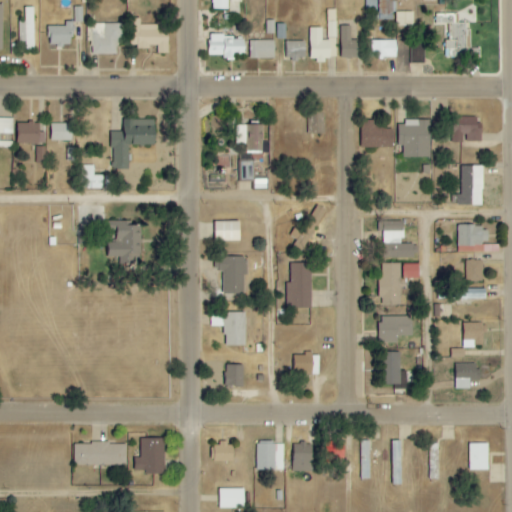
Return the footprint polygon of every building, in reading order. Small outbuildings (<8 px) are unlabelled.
[(228,9),(228,0),(213,0),(213,9),(228,9)] [(33,53),(33,8),(23,8),(23,21),(18,21),(18,44),(11,44),(11,53),(33,53)] [(413,12),(396,12),(396,26),(413,26),(413,12)] [(444,57),(468,57),(468,65),(480,65),(479,50),(469,50),(469,23),(456,23),(456,14),(435,14),(435,24),(450,24),(450,40),(444,40),(444,57)] [(168,54),(168,30),(158,30),(158,25),(140,25),(140,19),(129,19),(129,48),(157,47),(157,54),(168,54)] [(71,21),(65,21),(65,27),(48,26),(47,46),(71,46),(71,21)] [(116,55),(116,45),(122,45),(123,24),(91,24),(91,54),(116,55)] [(351,26),(340,26),(340,58),(358,58),(358,40),(351,41),(351,26)] [(322,28),(309,28),(309,60),(329,60),(330,41),(321,40),(322,28)] [(208,58),(234,58),(234,54),(243,54),(243,38),(223,38),(223,34),(208,34),(208,58)] [(274,59),(274,41),(249,40),(249,58),(274,59)] [(396,57),(396,40),(370,41),(370,58),(396,57)] [(285,59),(304,60),(305,42),(286,41),(285,59)] [(423,44),(411,44),(411,63),(424,63),(423,44)] [(324,110),(311,111),(312,134),(324,134),(324,110)] [(464,142),(480,142),(479,117),(452,118),(453,142),(464,142)] [(12,119),(0,118),(0,146),(12,147),(12,119)] [(154,145),(154,120),(123,120),(123,132),(112,132),(112,169),(129,169),(130,145),(154,145)] [(403,157),(429,157),(430,122),(398,121),(397,146),(403,146),(403,157)] [(17,145),(43,145),(43,122),(17,123),(17,145)] [(71,141),(71,124),(50,124),(50,141),(71,141)] [(361,148),(392,148),(392,124),(361,124),(361,148)] [(235,144),(245,143),(245,154),(262,153),(261,125),(234,126),(235,144)] [(31,147),(32,164),(45,163),(44,147),(31,147)] [(75,148),(67,148),(67,161),(75,161),(75,148)] [(239,161),(239,180),(253,180),(252,161),(239,161)] [(93,166),(80,165),(79,188),(102,188),(103,176),(93,175),(93,166)] [(481,206),(481,167),(459,167),(459,192),(452,192),(452,206),(481,206)] [(214,242),(240,241),(239,222),(214,222),(214,242)] [(414,258),(413,244),(403,244),(402,222),(382,222),(383,258),(414,258)] [(488,246),(488,226),(458,226),(457,245),(488,246)] [(246,257),(216,258),(216,270),(222,270),(223,294),(244,294),(243,276),(246,276),(246,257)] [(482,282),(483,261),(466,261),(466,282),(482,282)] [(310,263),(290,264),(290,282),(286,282),(286,309),(311,309),(310,263)] [(379,278),(379,305),(401,305),(400,263),(381,263),(381,278),(379,278)] [(418,264),(402,265),(402,278),(418,277),(418,264)] [(245,346),(245,314),(211,313),(210,327),(224,327),(224,346),(245,346)] [(412,317),(379,317),(379,339),(412,339),(412,317)] [(483,323),(463,323),(463,348),(483,347),(483,323)] [(464,358),(464,349),(450,349),(451,358),(464,358)] [(406,372),(400,372),(399,352),(383,353),(384,385),(395,384),(396,389),(406,389),(406,372)] [(401,371),(412,371),(412,363),(406,363),(406,353),(400,354),(401,371)] [(293,375),(318,375),(318,355),(293,355),(293,375)] [(455,389),(469,389),(469,381),(477,381),(478,364),(456,364),(455,389)] [(241,365),(223,365),(223,386),(241,386),(241,365)] [(164,475),(164,439),(140,439),(139,458),(133,458),(132,474),(164,475)] [(369,441),(359,441),(360,479),(369,479),(369,441)] [(400,441),(390,441),(391,467),(400,467),(400,441)] [(325,462),(344,462),(344,443),(325,442),(325,462)] [(126,444),(74,443),(73,465),(125,466),(126,444)] [(311,473),(312,444),(292,443),(292,472),(311,473)] [(211,444),(210,462),(232,463),(233,445),(211,444)] [(255,470),(283,471),(283,444),(256,444),(255,470)] [(488,471),(488,444),(469,444),(469,471),(488,471)] [(429,480),(438,479),(437,462),(428,463),(429,480)] [(243,489),(218,489),(218,509),(243,509),(243,489)]
